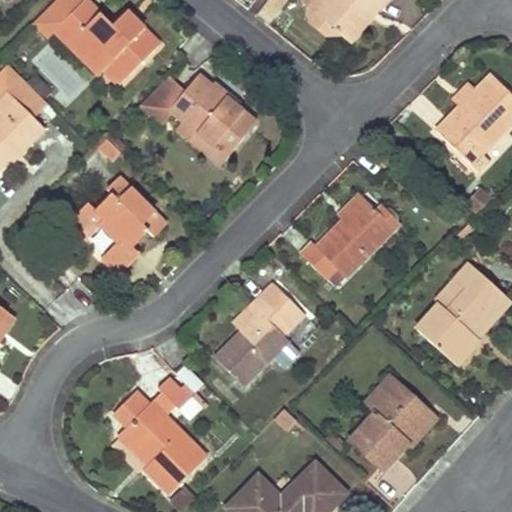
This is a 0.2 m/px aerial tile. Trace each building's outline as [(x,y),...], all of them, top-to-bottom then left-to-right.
[(98,74),(109,64),(124,80),(159,45),(126,12),(112,26),(86,0),(84,0),(54,30),(98,74)] [(303,0),(304,13),(305,16),(306,19),(308,20),(324,34),(330,27),(343,38),(350,44),(384,0),(303,0)] [(264,23),(272,29),(286,11),(278,5),(264,23)] [(330,27),(324,34),(343,38),(330,27)] [(48,44),(29,61),(69,104),(87,86),(48,44)] [(0,100),(8,93),(32,118),(45,105),(8,68),(0,76),(0,100)] [(437,130),(457,150),(477,171),(488,160),(481,153),(511,122),(511,96),(491,75),(475,91),(460,106),(437,130)] [(244,114),(235,107),(226,100),(228,97),(213,85),(210,87),(196,76),(181,95),(165,81),(140,106),(159,124),(169,111),(181,121),(207,142),(201,149),(220,165),(254,124),(244,114)] [(460,106),(475,91),(468,85),(454,100),(460,106)] [(32,118),(8,93),(0,100),(0,166),(9,158),(17,149),(21,153),(45,130),(32,118)] [(246,111),(228,97),(226,100),(235,107),(244,114),(246,111)] [(201,149),(207,142),(181,121),(176,129),(201,149)] [(12,162),(21,153),(17,149),(9,158),(12,162)] [(117,242),(102,257),(118,274),(135,257),(128,250),(148,231),(153,236),(165,225),(120,178),(107,190),(112,195),(92,214),(86,207),(68,224),(85,241),(101,226),(117,242)] [(465,205),(476,216),(490,201),(479,190),(465,205)] [(343,221),(365,200),(359,195),(338,216),(343,221)] [(312,242),(306,248),(301,254),(325,279),(336,268),(345,277),(393,228),(377,212),(365,200),(343,221),(317,247),(312,242)] [(377,212),(393,228),(398,222),(382,206),(377,212)] [(457,245),(473,228),(468,224),(463,229),(452,240),(457,245)] [(476,337),(509,301),(469,264),(455,280),(465,290),(446,311),(439,304),(416,329),(457,365),(479,340),(476,337)] [(436,301),(439,304),(446,311),(465,290),(455,280),(436,301)] [(271,282),(261,293),(250,303),(259,312),(240,330),(214,356),(244,386),(288,341),(283,336),(304,315),(271,282)] [(231,321),(240,330),(259,312),(250,303),(231,321)] [(0,328),(4,331),(13,317),(0,307),(0,328)] [(304,315),(283,336),(288,341),(300,345),(317,328),(304,315)] [(364,404),(374,413),(399,386),(388,376),(364,404)] [(167,379),(156,389),(160,393),(173,406),(177,411),(194,394),(184,384),(178,390),(167,379)] [(401,439),(414,425),(427,411),(399,386),(374,413),(349,441),(383,471),(407,443),(401,439)] [(111,415),(125,429),(122,431),(152,461),(146,466),(144,469),(170,494),(206,458),(163,415),(151,403),(148,406),(135,392),(111,415)] [(163,415),(173,406),(160,393),(151,403),(163,415)] [(414,425),(401,439),(407,443),(411,446),(435,419),(427,411),(414,425)] [(117,437),(146,466),(152,461),(122,431),(117,437)] [(326,511),(344,494),(314,464),(280,498),(258,476),(227,508),(230,511),(326,511)]
